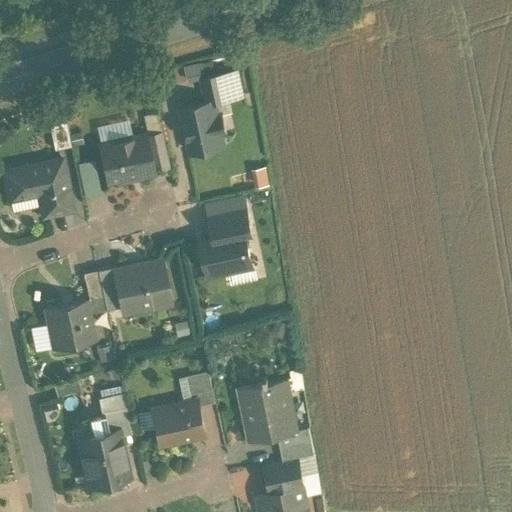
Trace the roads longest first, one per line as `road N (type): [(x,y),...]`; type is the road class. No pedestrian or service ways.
road 1 (secondary): [(264,0),(0,83)]
road 2 (residential): [(0,324),(47,511)]
road 3 (residential): [(0,268),(158,211)]
